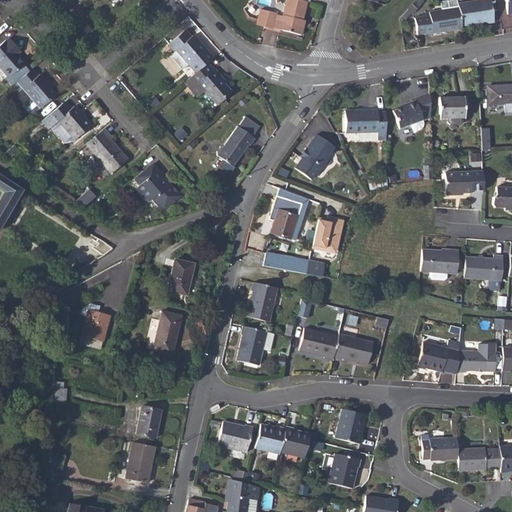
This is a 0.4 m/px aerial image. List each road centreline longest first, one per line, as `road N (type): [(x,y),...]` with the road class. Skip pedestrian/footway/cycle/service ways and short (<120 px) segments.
road 1 (residential): [(315,75),(511,47)]
road 2 (residential): [(249,201),(204,389)]
road 3 (residential): [(204,389),(257,399),(320,389),(393,394)]
road 4 (residential): [(393,394),(398,470),(465,511)]
road 5 (residential): [(130,245),(0,322)]
road 6 (residential): [(189,0),(255,60),(315,75)]
road 7 (residential): [(130,245),(0,169)]
road 8 (residential): [(315,75),(249,201)]
road 9 (residential): [(249,201),(130,245)]
road 10 (residential): [(204,389),(179,511)]
